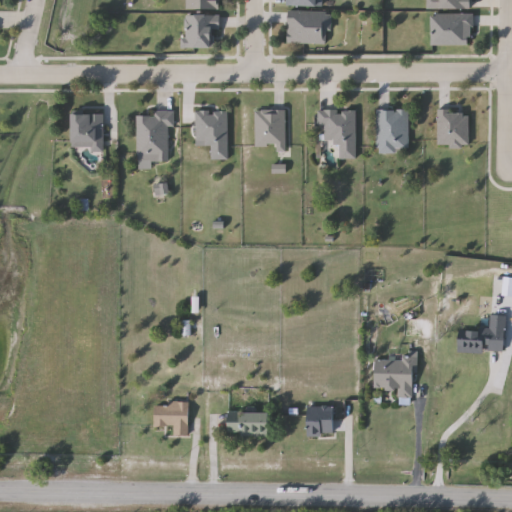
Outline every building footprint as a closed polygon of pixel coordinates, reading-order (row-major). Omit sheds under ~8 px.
[(218,0),(218,10),(185,10),(185,0),(218,0)] [(470,0),(470,10),(425,10),(425,0),(470,0)] [(287,44),(287,12),(328,13),(328,45),(287,44)] [(430,15),(471,15),(471,46),(430,46),(430,15)] [(218,16),(218,48),(183,48),(183,16),(218,16)] [(226,112),(226,162),(209,162),(209,145),(195,145),(195,112),(226,112)] [(284,112),(284,149),(254,149),(254,112),(284,112)] [(338,145),(318,145),(318,112),(355,112),(355,160),(338,160),(338,145)] [(408,112),(408,154),(377,154),(377,112),(408,112)] [(437,148),(437,112),(468,112),(468,148),(437,148)] [(167,129),(167,163),(150,163),(150,156),(136,156),(136,118),(153,118),(153,113),(173,113),(173,129),(167,129)] [(72,115),(103,115),(103,147),(72,147),(72,115)] [(506,317),(505,355),(458,353),(459,330),(489,332),(489,316),(506,317)] [(397,399),(397,391),(373,390),(374,359),(415,361),(414,400),(397,399)] [(188,404),(188,437),(173,437),(173,427),(153,427),(153,404),(188,404)] [(308,408),(334,408),(334,437),(308,437),(308,408)] [(270,414),(270,436),(229,436),(229,414),(270,414)]
